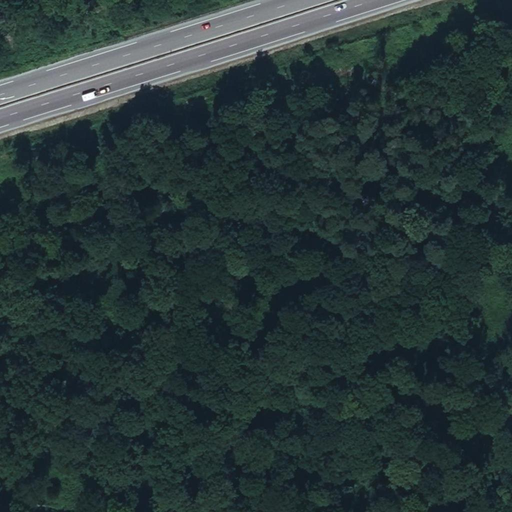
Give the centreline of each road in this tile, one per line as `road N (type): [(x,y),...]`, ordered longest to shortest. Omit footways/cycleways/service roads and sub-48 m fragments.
road 1 (motorway): [(0,119),(271,33)]
road 2 (motorway): [(268,11),(0,96)]
